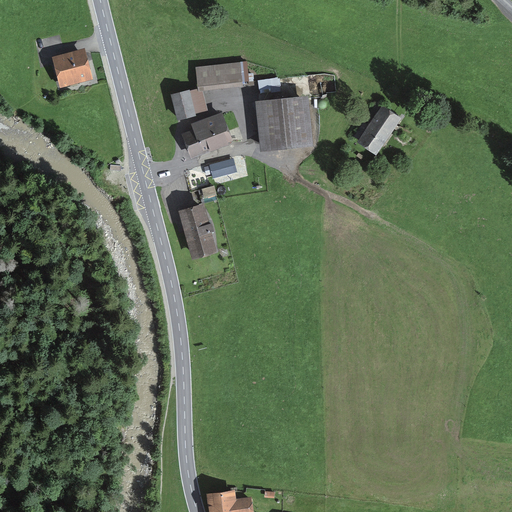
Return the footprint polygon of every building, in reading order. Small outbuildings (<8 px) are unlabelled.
[(90,78),(84,54),(55,61),(61,85),(90,78)] [(241,62),(196,66),(198,91),(243,86),(241,62)] [(260,90),(281,89),(280,79),(259,80),(260,90)] [(190,89),(171,93),(177,120),(196,115),(190,89)] [(308,95),(255,100),(261,150),(313,145),(308,95)] [(402,117),(383,104),(357,141),(377,155),(402,117)] [(234,141),(222,111),(191,122),(194,129),(183,134),(192,157),(234,141)] [(235,156),(214,161),(219,177),(239,172),(235,156)] [(186,212),(199,256),(218,251),(205,206),(186,212)] [(210,493),(211,511),(250,511),(249,498),(234,500),(233,490),(210,493)]
